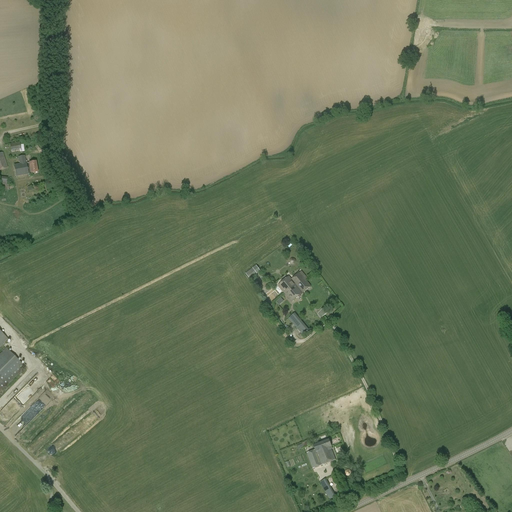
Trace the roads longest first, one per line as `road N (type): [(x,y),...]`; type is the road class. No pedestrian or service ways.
road 1 (unknown): [(405,482),(331,326),(292,345),(263,296)]
road 2 (track): [(46,0),(55,18),(51,161),(83,212)]
road 3 (tertiary): [(343,511),(511,430)]
